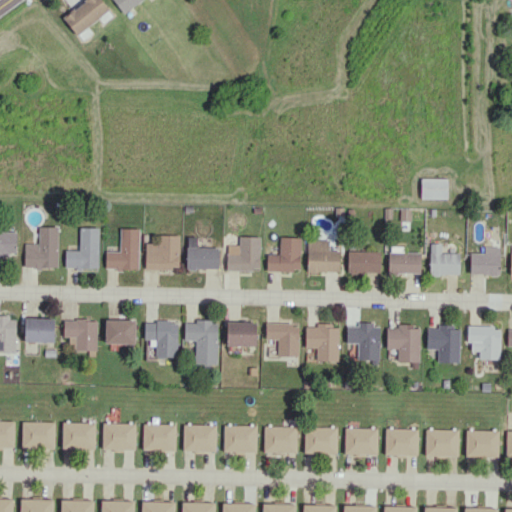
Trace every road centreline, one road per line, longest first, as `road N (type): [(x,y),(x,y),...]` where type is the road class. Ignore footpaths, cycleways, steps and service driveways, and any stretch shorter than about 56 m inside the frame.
road 1 (residential): [(511,486),(0,474)]
road 2 (residential): [(511,304),(0,294)]
